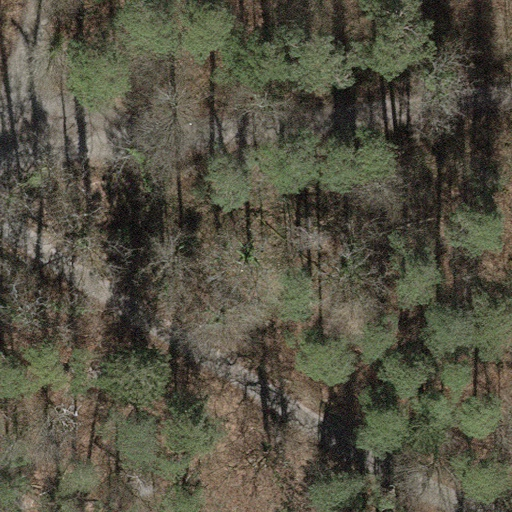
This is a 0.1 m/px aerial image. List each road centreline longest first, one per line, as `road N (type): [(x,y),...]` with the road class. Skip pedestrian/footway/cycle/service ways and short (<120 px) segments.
road 1 (track): [(511,508),(370,449),(0,220)]
road 2 (track): [(0,162),(511,98)]
road 3 (track): [(0,148),(41,0)]
